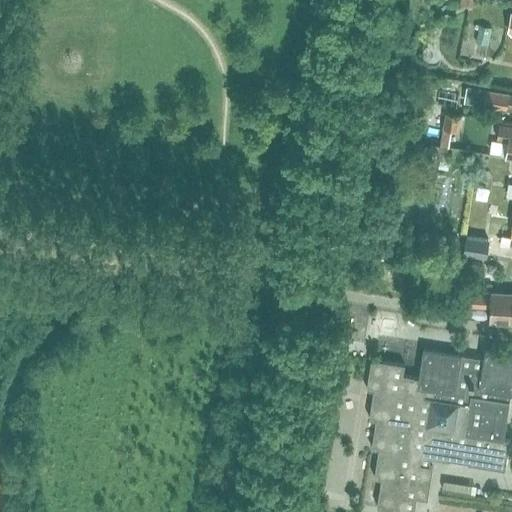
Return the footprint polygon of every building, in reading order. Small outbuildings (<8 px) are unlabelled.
[(484,15),(474,16),(475,32),(486,31),(484,15)] [(468,86),(466,101),(485,104),(488,89),(468,86)] [(511,93),(488,89),(485,104),(508,108),(509,106),(511,106),(511,93)] [(441,143),(449,144),(452,127),(459,129),(461,116),(446,114),(441,143)] [(511,156),(511,126),(499,124),(497,136),(509,138),(506,155),(511,156)] [(439,152),(438,160),(446,161),(447,153),(439,152)] [(486,256),(489,238),(467,234),(464,252),(486,256)] [(468,275),(468,283),(477,284),(477,276),(468,275)] [(491,305),(490,318),(511,319),(511,292),(491,291),(491,292),(470,290),(469,295),(466,294),(465,303),(491,305)] [(372,357),(367,387),(374,389),(369,417),(377,418),(372,447),(379,448),(375,476),(382,477),(377,506),(414,511),(415,507),(417,496),(420,497),(428,498),(431,475),(433,465),(419,463),(421,454),(450,459),(450,458),(468,460),(468,462),(505,468),(510,439),(504,438),(510,400),(511,392),(511,391),(511,352),(485,349),(482,369),(460,365),(462,353),(423,347),(419,376),(403,374),(405,363),(372,357)]
